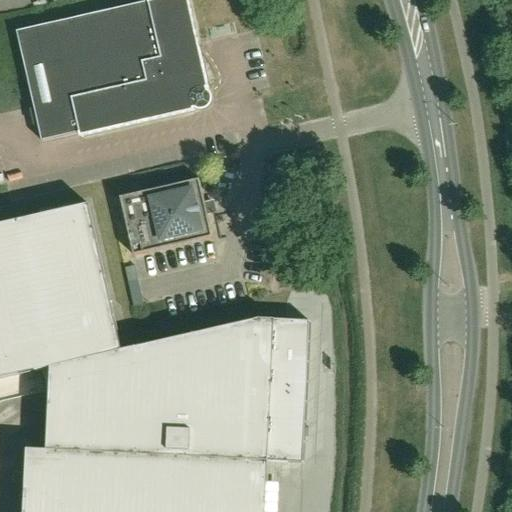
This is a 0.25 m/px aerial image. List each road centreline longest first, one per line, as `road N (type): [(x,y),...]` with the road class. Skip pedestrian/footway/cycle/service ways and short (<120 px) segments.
road 1 (secondary): [(449,511),(472,314),(420,0)]
road 2 (secondary): [(391,0),(421,111),(434,219),(422,511)]
road 3 (unknown): [(0,143),(73,155),(182,154)]
road 4 (unknown): [(255,146),(230,0)]
